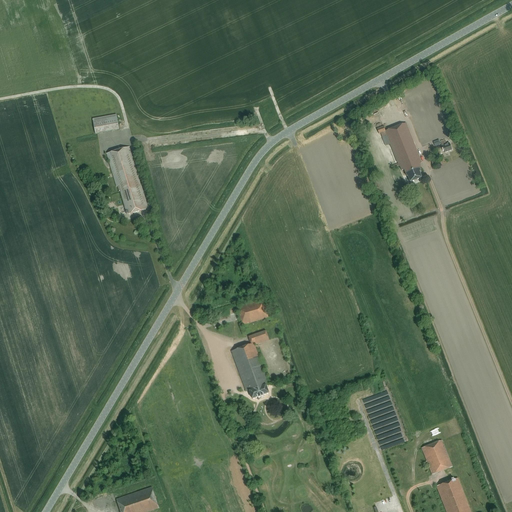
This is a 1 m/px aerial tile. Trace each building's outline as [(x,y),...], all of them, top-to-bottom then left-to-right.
[(96,134),(119,129),(117,114),(93,119),(96,134)] [(421,163),(422,163),(406,123),(386,131),(384,127),(378,129),(379,134),(381,133),(383,137),(387,136),(397,162),(398,162),(400,167),(401,166),(403,171),(405,170),(408,177),(409,176),(411,182),(422,178),(420,173),(421,173),(420,169),(421,169),(421,163)] [(445,152),(453,150),(450,142),(447,143),(446,140),(441,141),(445,152)] [(146,210),(148,206),(130,147),(107,154),(117,187),(118,187),(120,191),(121,191),(127,215),(146,210)] [(264,299),(237,307),(242,325),(270,317),(264,299)] [(264,395),(269,393),(266,385),(268,385),(265,377),(266,377),(255,345),(270,340),(266,331),(249,337),(251,344),(232,351),(246,390),(250,391),(253,399),(258,397),(264,396),(264,395)] [(443,440),(422,448),(432,475),(453,466),(443,440)] [(471,511),(458,478),(437,486),(446,511),(471,511)] [(152,487),(117,499),(121,511),(147,511),(159,508),(152,487)]
